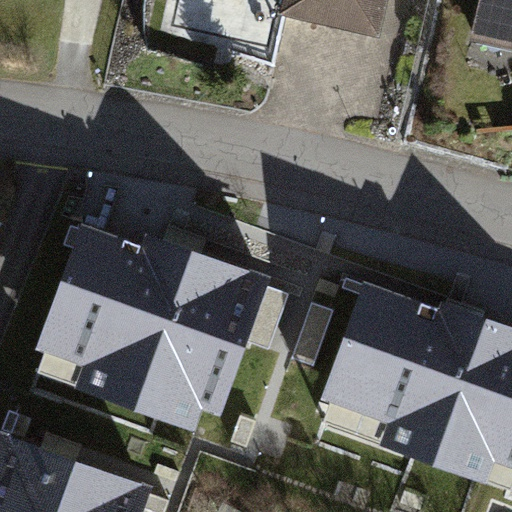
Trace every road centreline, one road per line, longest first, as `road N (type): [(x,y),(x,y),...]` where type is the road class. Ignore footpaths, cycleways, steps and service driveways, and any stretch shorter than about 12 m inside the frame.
road 1 (residential): [(511,213),(248,147),(0,109)]
road 2 (unknown): [(335,166),(333,46)]
